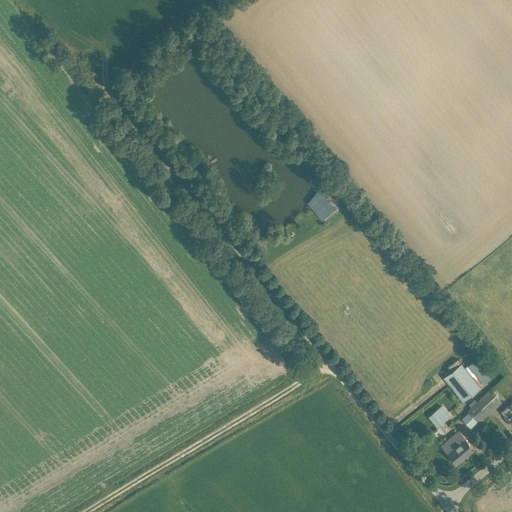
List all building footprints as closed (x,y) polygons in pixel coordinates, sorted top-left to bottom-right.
[(305,201),(321,218),(334,206),(318,188),(305,201)] [(481,384),(490,375),(473,356),(463,365),(481,384)] [(451,370),(444,377),(463,400),(480,386),(461,363),(451,370)] [(471,406),(468,410),(479,422),(502,401),(490,389),(476,402),(474,399),(469,404),(471,406)] [(511,401),(501,411),(511,424),(511,401)] [(436,411),(429,416),(438,427),(445,421),(436,411)] [(441,445),(457,463),(475,448),(468,440),(459,430),(456,432),(441,445)]
